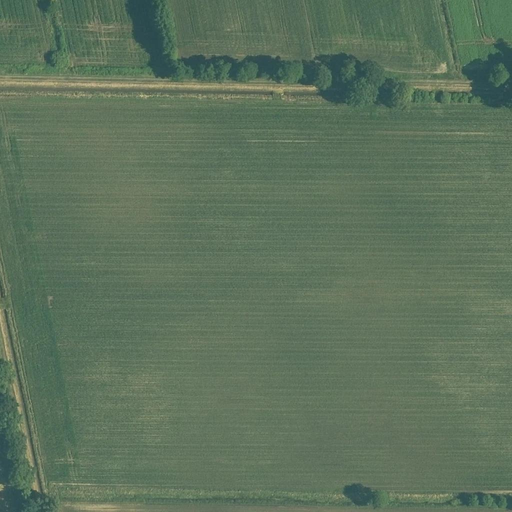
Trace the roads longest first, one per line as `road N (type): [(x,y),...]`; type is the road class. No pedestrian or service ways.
road 1 (track): [(0,76),(511,85)]
road 2 (track): [(0,359),(29,511)]
